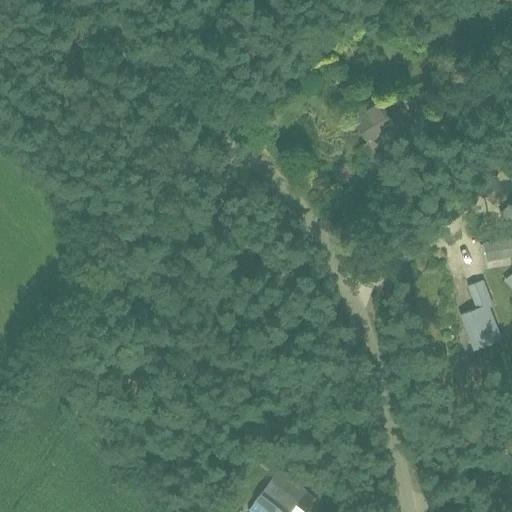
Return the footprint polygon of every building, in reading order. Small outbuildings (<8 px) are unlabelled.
[(396,131),(375,97),(362,105),(365,110),(353,117),(369,142),(358,149),(370,168),(380,161),(371,146),(396,131)] [(486,260),(504,257),(511,255),(511,238),(483,243),(486,260)] [(461,314),(475,349),(500,339),(488,306),(492,305),(482,280),(468,286),(477,308),(461,314)] [(184,362),(159,339),(140,359),(165,382),(168,379),(177,388),(192,371),(183,363),(184,362)] [(305,511),(315,498),(279,468),(247,508),(252,511),(286,511),(295,503),(305,511)]
